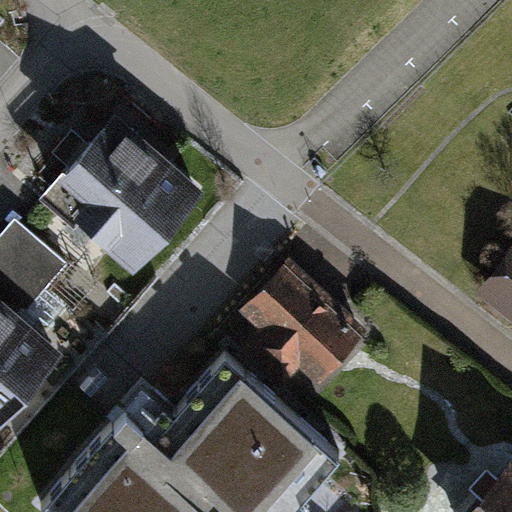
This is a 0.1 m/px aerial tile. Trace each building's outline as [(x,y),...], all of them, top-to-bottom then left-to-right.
[(198,200),(105,117),(36,194),(129,277),(198,200)] [(63,274),(3,225),(0,229),(0,421),(53,357),(18,328),(63,274)] [(511,238),(474,290),(511,317),(511,238)] [(368,319),(296,254),(227,329),(299,395),(368,319)] [(169,447),(216,489),(242,511),(250,511),(322,432),(243,363),(169,447)] [(195,511),(216,489),(169,447),(124,408),(112,421),(127,433),(56,511),(195,511)] [(511,511),(511,469),(500,459),(453,511),(511,511)]
